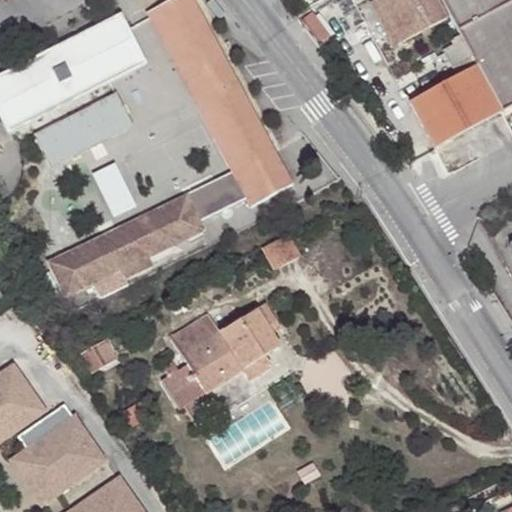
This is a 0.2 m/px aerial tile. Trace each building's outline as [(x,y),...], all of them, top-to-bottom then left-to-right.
[(190,0),(173,0),(151,11),(154,17),(197,103),(219,91),(224,100),(236,94),(190,0)] [(405,39),(383,0),(371,0),(396,43),(405,39)] [(428,0),(383,0),(405,39),(440,19),(428,0)] [(438,0),(475,67),(501,113),(511,107),(511,3),(510,0),(438,0)] [(118,15),(0,73),(0,123),(6,135),(137,69),(123,41),(130,37),(127,31),(118,15)] [(130,37),(123,41),(137,69),(145,66),(130,37)] [(501,113),(475,67),(407,104),(434,150),(501,113)] [(219,91),(197,103),(232,173),(260,159),(262,162),(268,159),(236,94),(224,100),(219,91)] [(115,96),(34,139),(51,170),(132,129),(115,96)] [(180,203),(191,226),(239,202),(244,212),(285,192),(268,159),(262,162),(260,159),(232,173),(178,200),(180,203)] [(121,218),(143,207),(121,164),(99,175),(121,218)] [(180,203),(49,269),(66,300),(116,274),(144,260),(195,235),(191,226),(180,203)] [(287,238),(264,249),(274,269),(297,258),(287,238)] [(144,260),(116,274),(124,290),(152,276),(144,260)] [(265,305),(255,311),(270,335),(280,329),(265,305)] [(176,371),(167,376),(161,380),(182,412),(206,397),(205,395),(241,372),(248,384),(269,370),(262,359),(279,349),(270,335),(255,311),(218,334),(211,339),(200,321),(170,339),(186,364),(176,371)] [(207,317),(200,321),(211,339),(218,334),(207,317)] [(163,370),(167,376),(176,371),(172,365),(163,370)] [(3,373),(0,375),(0,439),(33,416),(3,373)] [(55,410),(8,443),(19,457),(17,458),(47,500),(95,466),(65,424),(55,410)] [(47,500),(17,458),(4,468),(34,509),(47,500)] [(137,511),(116,482),(72,511),(137,511)] [(511,489),(486,503),(490,511),(491,511),(511,502),(511,489)]
